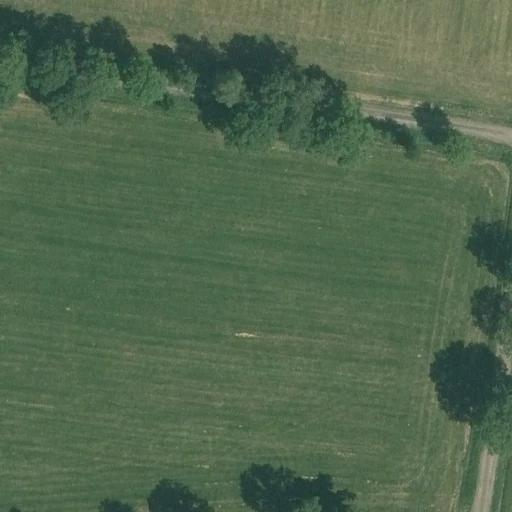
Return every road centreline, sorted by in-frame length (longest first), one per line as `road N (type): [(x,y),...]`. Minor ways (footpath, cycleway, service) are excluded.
road 1 (track): [(511,134),(0,62)]
road 2 (track): [(511,306),(481,511)]
